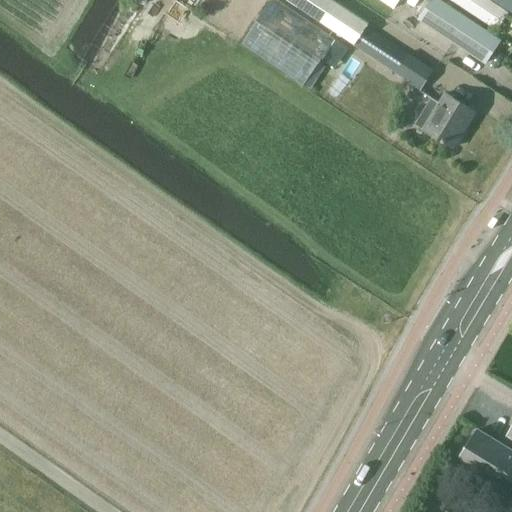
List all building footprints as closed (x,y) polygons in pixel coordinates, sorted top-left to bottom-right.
[(303,86),(335,39),(277,0),(271,0),(241,44),(303,86)] [(287,0),(356,45),(370,23),(335,0),(287,0)] [(380,0),(394,9),(399,0),(380,0)] [(437,0),(423,22),(435,30),(485,63),(501,40),(441,0),(437,0)] [(488,0),(452,0),(497,29),(508,13),(488,0)] [(511,0),(493,0),(511,12),(511,0)] [(356,45),(355,45),(421,89),(433,70),(367,27),(356,45)] [(431,98),(415,125),(454,148),(476,112),(446,94),(440,103),(431,98)] [(511,438),(511,444),(509,449),(475,427),(454,461),(511,497),(511,425),(506,435),(511,438)] [(434,502),(454,511),(461,511),(465,504),(439,491),(434,502)]
